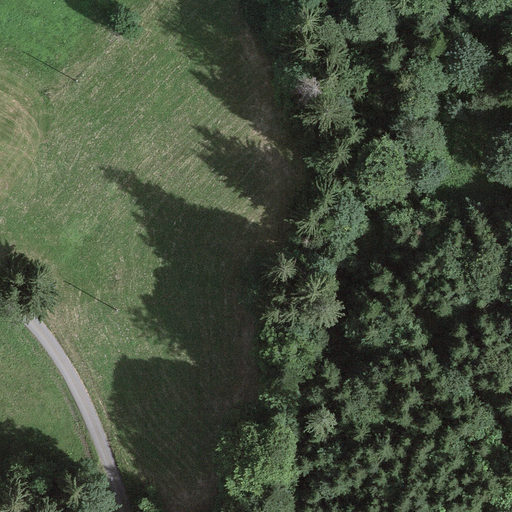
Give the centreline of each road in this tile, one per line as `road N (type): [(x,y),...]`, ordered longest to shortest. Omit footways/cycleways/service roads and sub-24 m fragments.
road 1 (track): [(511,171),(325,135),(216,154),(89,197),(0,242)]
road 2 (unclassified): [(0,290),(59,355),(126,511)]
